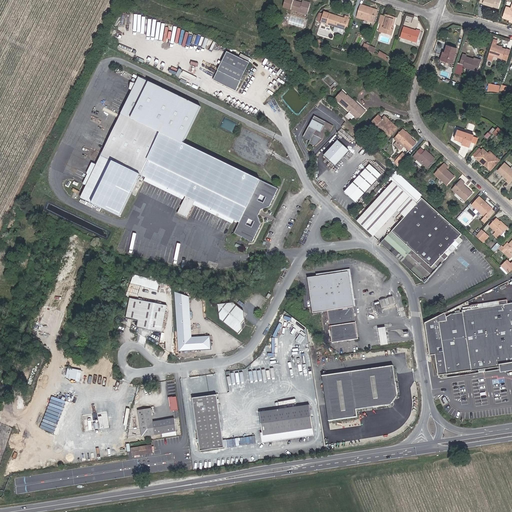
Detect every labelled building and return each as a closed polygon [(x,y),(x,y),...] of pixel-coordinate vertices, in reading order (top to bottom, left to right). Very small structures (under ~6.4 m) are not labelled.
[(304,0),(304,2),(303,4),(294,1),(294,0),(286,0),(285,8),(306,13),(309,1),(304,0)] [(503,12),(511,14),(511,4),(505,2),(503,12)] [(370,5),(362,3),(359,15),(375,20),(378,10),(369,7),(370,5)] [(320,20),(347,27),(351,14),(347,13),(346,16),(342,15),(342,17),(338,16),(338,14),(326,11),(326,14),(322,13),(320,20)] [(395,23),(394,22),(392,22),(395,13),(386,11),(385,13),(382,12),(379,20),(384,22),(382,29),(392,32),(395,23)] [(405,26),(401,35),(418,41),(422,30),(418,29),(417,30),(405,26)] [(442,56),(454,58),(458,42),(448,39),(447,43),(446,43),(445,47),(444,47),(442,56)] [(507,44),(493,40),(490,50),(508,55),(511,44),(507,43),(507,44)] [(387,56),(389,57),(390,55),(388,54),(389,51),(383,48),(380,52),(381,53),(382,53),(387,56)] [(482,57),(477,56),(468,54),(468,50),(465,49),(462,60),(465,61),(465,63),(480,67),(482,57)] [(215,81),(238,90),(250,61),(227,52),(215,81)] [(104,152),(100,150),(95,159),(91,158),(86,168),(87,169),(90,170),(84,181),(79,192),(117,211),(138,170),(144,173),(181,192),(193,197),(230,217),(236,220),(230,231),(248,240),(258,220),(256,216),(254,213),(258,207),(261,206),(267,204),(275,187),(259,179),(182,139),(200,104),(140,72),(137,79),(131,90),(127,98),(165,118),(142,162),(115,148),(113,151),(107,148),(104,152)] [(131,90),(137,79),(134,77),(128,88),(131,90)] [(489,83),(488,91),(500,92),(500,84),(489,83)] [(339,96),(354,110),(362,117),(369,110),(352,93),(350,94),(345,90),(339,96)] [(165,118),(127,98),(100,150),(104,152),(107,148),(113,151),(115,148),(142,162),(165,118)] [(393,122),(387,117),(385,119),(381,115),(372,124),(377,128),(381,124),(393,134),(401,126),(395,120),(393,122)] [(335,134),(339,126),(321,116),(310,135),(317,139),(316,141),(315,143),(322,146),(328,140),(332,132),(335,134)] [(503,124),(498,130),(502,134),(507,128),(503,124)] [(466,142),(473,145),(479,132),(462,125),(458,136),(467,139),(466,142)] [(409,132),(409,130),(407,127),(399,136),(402,139),(403,138),(413,148),(420,141),(415,136),(414,136),(409,132)] [(339,165),(353,150),(344,141),(330,157),(339,165)] [(487,161),(492,166),(500,158),(487,146),(479,155),(482,157),(482,158),(485,161),(487,161)] [(425,153),(421,150),(414,158),(417,162),(420,159),(422,157),(426,161),(431,165),(438,158),(429,149),(427,151),(425,153)] [(353,150),(339,165),(341,167),(355,152),(353,150)] [(398,159),(402,163),(410,155),(406,151),(398,159)] [(511,177),(511,178),(511,161),(510,160),(503,167),(511,176),(511,177)] [(458,175),(449,167),(451,165),(447,162),(438,172),(451,183),(458,175)] [(351,193),(362,204),(387,177),(376,166),(351,193)] [(181,192),(144,173),(142,175),(180,194),(181,192)] [(409,218),(425,200),(395,173),(355,219),(375,237),(400,209),(409,218)] [(465,178),(456,188),(469,200),(476,192),(466,184),(468,182),(465,178)] [(495,207),(489,201),(489,202),(482,196),(476,203),(489,214),(486,218),(488,221),(498,211),(495,208),(495,207)] [(230,217),(193,197),(191,200),(229,219),(230,217)] [(425,200),(409,218),(390,240),(424,270),(434,278),(441,271),(464,245),(466,242),(463,239),(466,235),(432,204),(425,200)] [(510,226),(503,220),(500,216),(493,224),(499,229),(497,232),(503,237),(506,234),(504,233),(510,226)] [(484,238),(489,232),(485,229),(480,235),(484,238)] [(420,275),(424,270),(390,240),(387,244),(411,267),(420,275)] [(492,248),(496,251),(501,246),(498,242),(492,248)] [(441,271),(434,278),(424,270),(420,275),(423,277),(424,279),(432,286),(443,273),(441,271)] [(327,312),(352,307),(347,272),(307,279),(310,303),(312,314),(327,312)] [(134,273),(132,282),(157,290),(160,281),(134,273)] [(211,336),(192,336),(190,293),(176,294),(179,350),(211,349),(211,336)] [(386,298),(380,300),(382,308),(388,306),(395,304),(393,296),(386,298)] [(132,317),(144,320),(142,327),(167,332),(173,305),(136,297),(132,317)] [(446,317),(444,313),(424,322),(430,355),(434,354),(437,375),(446,373),(447,378),(499,370),(500,372),(511,370),(511,302),(508,303),(507,299),(499,300),(499,305),(493,306),(492,301),(477,304),(474,305),(472,305),(462,307),(463,310),(462,310),(462,313),(460,313),(455,313),(451,314),(446,317)] [(238,309),(240,305),(233,300),(219,302),(221,317),(239,331),(243,326),(242,321),(245,317),(245,314),(238,309)] [(327,312),(329,327),(355,323),(352,307),(327,312)] [(357,340),(355,323),(329,327),(332,344),(357,340)] [(385,328),(377,329),(378,337),(380,347),(388,345),(386,336),(385,328)] [(308,364),(286,367),(292,399),(314,395),(308,364)] [(403,395),(399,365),(331,374),(338,427),(363,423),(361,409),(396,404),(403,395)] [(331,374),(327,375),(335,427),(338,427),(331,374)] [(171,411),(179,410),(177,396),(169,397),(171,411)] [(223,399),(199,402),(207,454),(230,451),(223,399)] [(316,408),(266,415),(270,444),(313,438),(312,432),(319,431),(316,408)] [(144,415),(148,439),(182,434),(180,422),(158,425),(156,413),(144,415)] [(107,416),(99,417),(101,428),(109,426),(107,416)] [(159,454),(158,448),(138,451),(139,458),(159,454)] [(215,458),(194,461),(195,469),(216,466),(215,458)]
